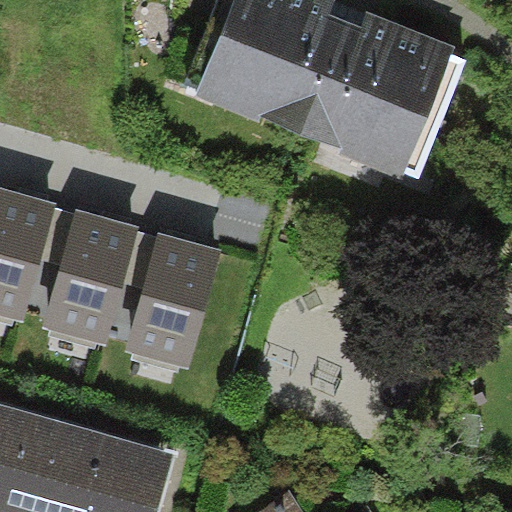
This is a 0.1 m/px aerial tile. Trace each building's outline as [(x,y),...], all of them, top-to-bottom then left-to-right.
[(353,6),(337,0),(234,0),(196,96),(402,178),(455,47),(353,6)] [(26,194),(0,186),(0,312),(24,319),(41,259),(56,208),(58,203),(26,194)] [(62,264),(75,214),(56,208),(41,259),(62,264)] [(108,216),(77,208),(75,214),(62,264),(45,326),(107,343),(124,283),(138,232),(139,225),(108,216)] [(143,287),(125,350),(189,368),(222,249),(191,240),(158,231),(157,236),(143,287)] [(143,287),(157,236),(138,232),(124,283),(143,287)] [(158,511),(174,459),(0,407),(0,511),(158,511)] [(306,511),(292,492),(262,511),(371,511),(369,508),(362,511),(306,511)]
